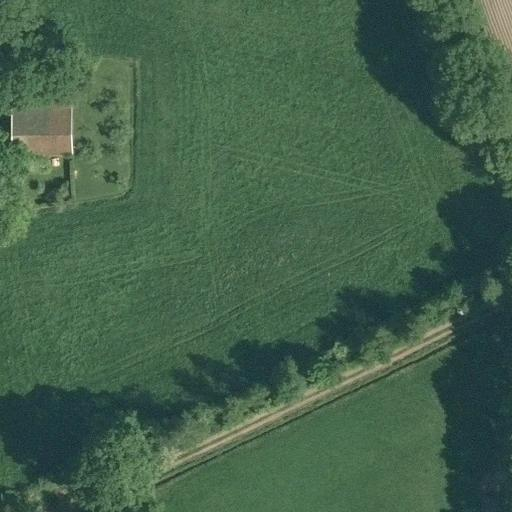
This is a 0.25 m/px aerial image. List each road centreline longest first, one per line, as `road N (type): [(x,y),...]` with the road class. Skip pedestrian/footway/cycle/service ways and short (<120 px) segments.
road 1 (track): [(511,299),(66,511)]
road 2 (track): [(430,0),(511,212)]
